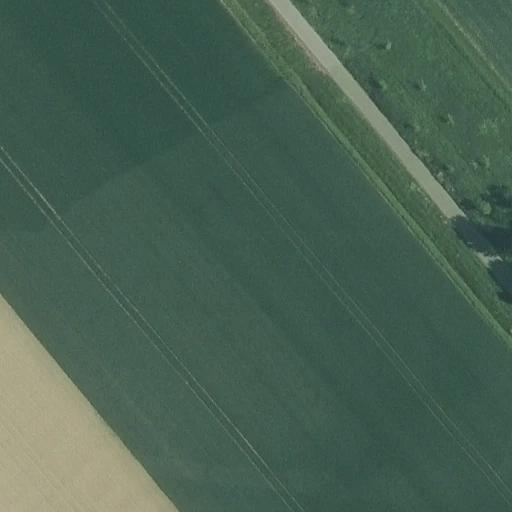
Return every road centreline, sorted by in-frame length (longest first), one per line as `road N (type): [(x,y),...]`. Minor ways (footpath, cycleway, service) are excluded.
road 1 (tertiary): [(511,285),(276,0)]
road 2 (track): [(381,0),(511,157)]
